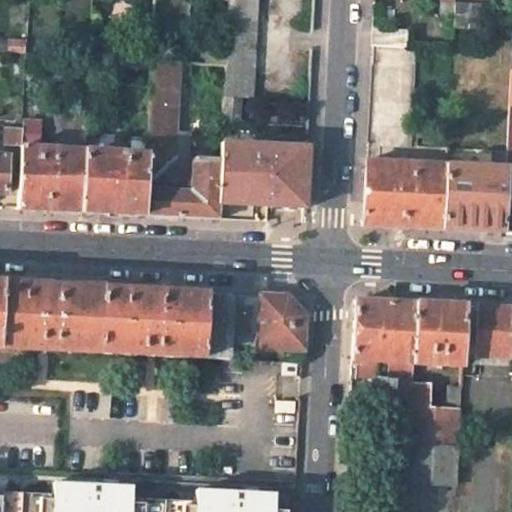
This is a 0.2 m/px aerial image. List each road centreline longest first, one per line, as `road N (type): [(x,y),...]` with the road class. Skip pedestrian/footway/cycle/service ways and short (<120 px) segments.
road 1 (secondary): [(330,261),(0,245)]
road 2 (unclassified): [(330,261),(341,0)]
road 3 (unclassified): [(315,511),(330,261)]
road 4 (unknown): [(0,405),(27,392),(54,394),(87,411),(196,410)]
road 5 (secondary): [(511,271),(330,261)]
